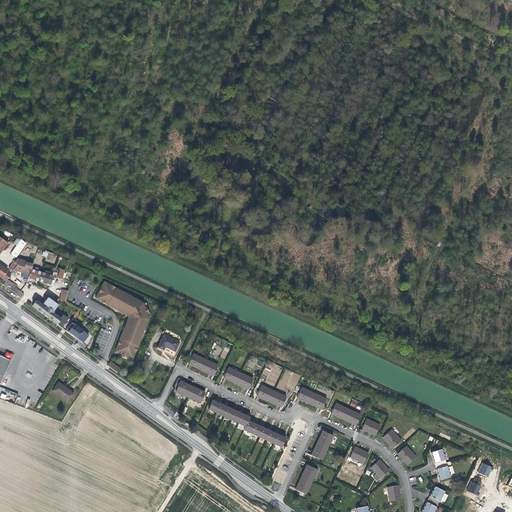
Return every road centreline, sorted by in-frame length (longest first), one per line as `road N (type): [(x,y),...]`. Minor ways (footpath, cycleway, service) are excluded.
road 1 (tertiary): [(0,301),(153,414)]
road 2 (residential): [(153,414),(178,367),(279,419)]
road 3 (tertiary): [(153,414),(274,503)]
road 4 (residential): [(315,416),(379,446),(402,473),(409,511)]
